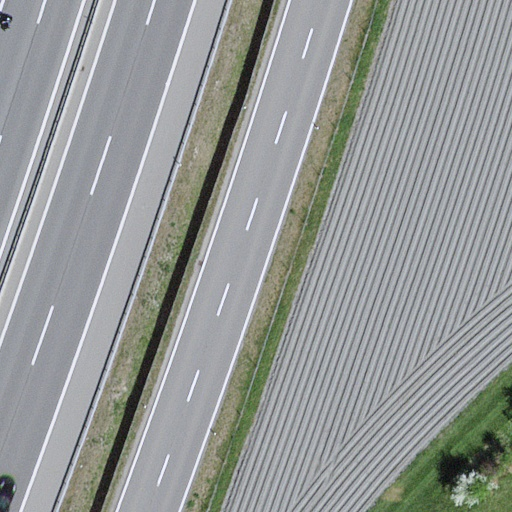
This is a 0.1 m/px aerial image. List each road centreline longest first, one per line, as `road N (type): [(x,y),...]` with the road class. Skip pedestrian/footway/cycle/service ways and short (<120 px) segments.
road 1 (primary): [(148,511),(319,0)]
road 2 (motorway): [(0,469),(154,0)]
road 3 (motorway): [(45,0),(0,132)]
